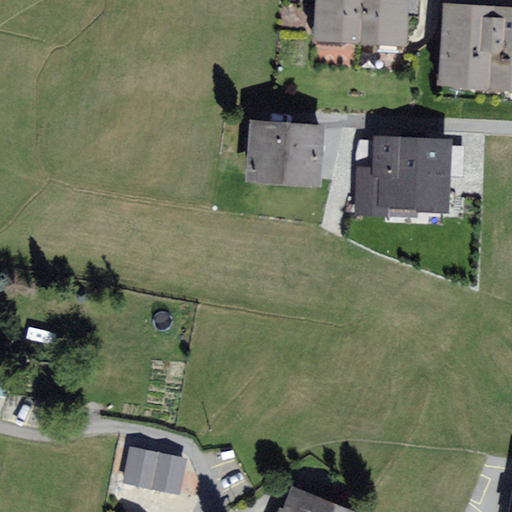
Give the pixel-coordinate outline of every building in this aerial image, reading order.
[(390,43),(391,0),(310,0),(308,39),(390,43)] [(511,11),(435,11),(435,99),(511,99),(511,11)] [(310,178),(311,113),(250,112),(250,178),(310,178)] [(436,207),(437,131),(364,130),(363,165),(350,165),(349,206),(436,207)] [(184,460),(131,449),(125,481),(177,491),(184,460)] [(351,511),(353,508),(286,482),(273,511),(351,511)]
